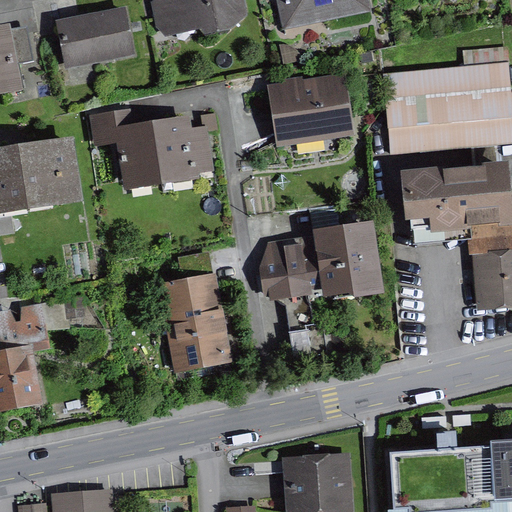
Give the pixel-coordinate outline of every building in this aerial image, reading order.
[(241,0),(151,0),(160,48),(248,33),(241,0)] [(366,0),(274,0),(282,38),(371,22),(366,0)] [(123,4),(58,16),(68,70),(133,57),(123,4)] [(9,33),(0,34),(0,100),(21,97),(9,33)] [(393,160),(511,149),(511,96),(510,71),(387,81),(393,160)] [(346,82),(269,89),(275,151),(352,144),(346,82)] [(194,113),(194,127),(217,128),(218,114),(194,113)] [(124,187),(162,183),(155,125),(128,128),(127,114),(91,119),(94,146),(119,144),(124,187)] [(189,121),(155,125),(162,183),(212,177),(207,134),(191,136),(189,121)] [(75,143),(0,152),(0,220),(84,210),(75,143)] [(410,229),(468,224),(508,220),(503,169),(405,178),(410,229)] [(511,219),(508,220),(468,224),(476,304),(511,301),(511,219)] [(315,245),(258,253),(265,305),(320,297),(322,308),(382,300),(372,224),(313,232),(315,245)] [(216,279),(159,289),(175,379),(232,369),(216,279)] [(40,350),(0,358),(0,419),(53,408),(40,350)] [(446,416),(422,417),(422,431),(446,430),(446,416)] [(394,511),(497,506),(493,447),(455,449),(455,434),(437,435),(438,450),(391,453),(394,511)] [(511,445),(493,447),(497,506),(511,505),(511,445)] [(352,511),(349,465),(283,471),(286,511),(352,511)] [(50,511),(114,511),(113,494),(49,499),(50,511)]
